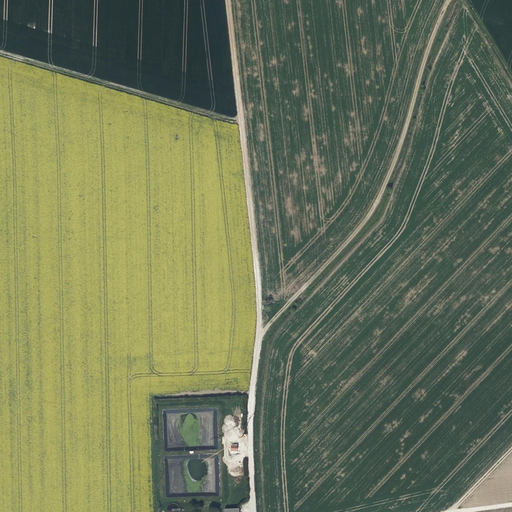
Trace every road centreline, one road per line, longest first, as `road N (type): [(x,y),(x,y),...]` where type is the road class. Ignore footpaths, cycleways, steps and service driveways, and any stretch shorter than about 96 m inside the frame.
road 1 (track): [(449,0),(365,219),(256,342),(226,0)]
road 2 (track): [(0,55),(239,126)]
road 3 (track): [(256,342),(247,436),(251,511)]
